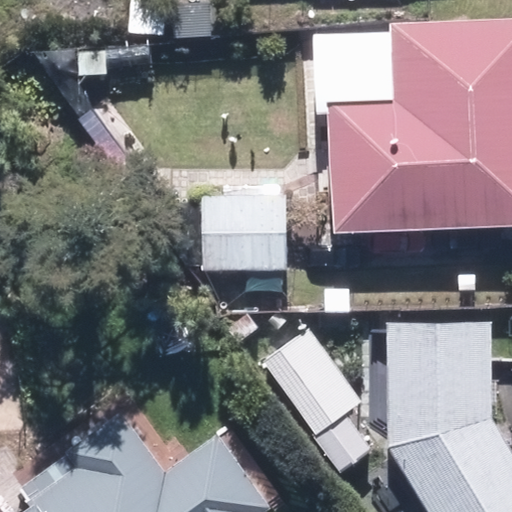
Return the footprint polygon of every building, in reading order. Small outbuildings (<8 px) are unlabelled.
[(170,34),(207,35),(208,1),(171,0),(170,34)] [(326,98),(330,228),(511,220),(511,13),(388,17),(390,96),(326,98)] [(197,267),(282,267),(282,193),(197,193),(197,267)] [(224,327),(235,342),(257,324),(244,309),(224,327)] [(383,442),(425,511),(511,511),(511,453),(487,412),(487,313),(383,315),(383,442)] [(311,433),(339,471),(370,447),(342,410),(358,398),(306,327),(261,360),(313,432),(311,433)] [(254,511),(249,505),(260,497),(217,440),(165,478),(128,428),(14,511),(254,511)] [(342,490),(357,511),(415,511),(382,462),(342,490)]
